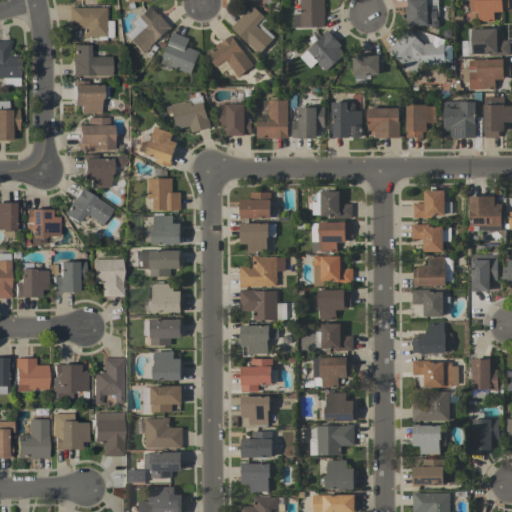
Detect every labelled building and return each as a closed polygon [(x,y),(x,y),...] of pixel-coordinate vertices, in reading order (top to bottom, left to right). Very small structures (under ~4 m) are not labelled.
[(323,27),(323,0),(299,0),(300,15),(292,15),(292,27),(323,27)] [(406,0),(406,25),(437,26),(437,0),(406,0)] [(468,0),(468,12),(477,12),(477,22),(493,22),(493,10),(508,10),(507,0),(468,0)] [(170,27),(149,5),(136,17),(144,25),(129,40),(142,54),(170,27)] [(261,26),(267,19),(251,5),(230,28),(259,54),(274,37),(261,26)] [(105,7),(69,7),(69,27),(81,27),(81,37),(112,37),(113,21),(105,20),(105,7)] [(509,55),(509,41),(497,41),(496,29),(469,29),(470,56),(509,55)] [(310,68),(316,62),(325,71),(345,52),(326,31),(299,56),(310,68)] [(189,39),(172,32),(160,63),(189,76),(199,52),(186,47),(189,39)] [(253,66),(231,35),(205,53),(215,67),(225,61),(237,77),(253,66)] [(443,67),(443,38),(432,38),(432,39),(404,39),(404,42),(391,42),(392,60),(402,60),(402,67),(443,67)] [(0,77),(18,77),(18,55),(9,55),(9,40),(0,40),(0,77)] [(89,44),(72,45),(73,76),(111,75),(111,56),(90,56),(89,44)] [(382,56),(354,55),(353,81),(369,81),(369,74),(382,74),(382,56)] [(468,60),(468,68),(462,68),(462,82),(468,82),(468,90),(495,89),(494,78),(509,78),(509,59),(468,60)] [(73,106),(80,106),(80,113),(101,113),(100,84),(86,84),(86,80),(73,80),(73,106)] [(210,127),(201,97),(165,107),(167,115),(172,114),(176,130),(188,126),(190,133),(210,127)] [(511,121),(511,105),(503,106),(503,97),(483,97),(482,137),(501,138),(502,122),(511,121)] [(0,139),(10,140),(10,130),(18,130),(17,109),(8,109),(8,100),(0,100),(0,139)] [(287,138),(287,100),(267,100),(267,122),(256,122),(256,138),(287,138)] [(475,102),(443,101),(442,130),(450,131),(450,138),(475,138),(475,102)] [(330,102),(330,138),(361,138),(361,110),(354,110),(354,102),(330,102)] [(244,104),(218,104),(219,126),(225,126),(226,136),(250,135),(250,119),(244,119),(244,104)] [(424,137),(424,123),(435,123),(435,105),(405,105),(406,138),(424,137)] [(316,138),(316,128),(323,128),(324,107),(297,107),(297,121),(291,121),(291,138),(316,138)] [(366,108),(367,138),(399,138),(399,108),(366,108)] [(77,125),(77,150),(111,150),(111,117),(87,117),(87,125),(77,125)] [(171,132),(151,128),(145,155),(156,157),(154,163),(171,167),(176,142),(170,141),(171,132)] [(82,178),(90,179),(89,187),(110,187),(110,158),(97,158),(97,154),(83,154),(82,178)] [(147,179),(147,199),(151,199),(152,211),(179,210),(179,192),(171,192),(171,178),(147,179)] [(112,208),(80,187),(63,214),(78,223),(83,214),(101,225),(112,208)] [(412,217),(444,218),(444,191),(423,190),(423,203),(413,203),(412,217)] [(351,218),(351,203),(340,204),(339,191),(320,191),(320,218),(351,218)] [(270,192),(249,193),(249,199),(240,199),(240,219),(270,218),(270,192)] [(494,196),(468,197),(469,226),(501,225),(501,203),(494,204),(494,196)] [(14,202),(0,201),(0,229),(14,230),(14,202)] [(51,209),(26,208),(25,230),(30,230),(30,243),(45,244),(45,236),(58,236),(59,216),(51,216),(51,209)] [(179,245),(179,223),(172,223),(172,215),(153,216),(153,229),(151,229),(151,245),(179,245)] [(310,251),(336,252),(336,240),(351,241),(351,223),(311,222),(310,251)] [(240,244),(247,244),(247,252),(266,252),(267,237),(275,237),(275,224),(240,223),(240,244)] [(449,226),(411,226),(411,240),(422,240),(422,252),(443,252),(443,241),(449,241),(449,226)] [(149,277),(170,277),(170,269),(180,269),(180,250),(135,251),(135,269),(149,269),(149,277)] [(497,255),(471,254),(470,291),(489,291),(489,281),(497,281),(497,255)] [(276,287),(276,271),(284,271),(284,256),(251,257),(251,266),(239,266),(239,287),(276,287)] [(340,256),(313,256),(313,286),(322,286),(322,282),(352,282),(352,269),(340,269),(340,256)] [(445,286),(445,256),(427,256),(427,267),(413,267),(412,286),(445,286)] [(121,258),(92,259),(92,280),(101,280),(101,296),(122,296),(121,258)] [(0,297),(10,297),(9,260),(0,260),(0,297)] [(53,292),(78,292),(77,279),(84,279),(84,261),(58,262),(58,275),(52,276),(53,292)] [(47,269),(17,268),(16,297),(40,297),(40,289),(47,289),(47,269)] [(335,319),(335,309),(350,308),(349,289),(317,290),(318,320),(335,319)] [(254,320),(286,320),(285,303),(277,303),(277,290),(239,291),(240,311),(253,311),(254,320)] [(443,291),(412,290),(411,304),(423,304),(423,317),(443,317),(443,291)] [(180,319),(143,320),(144,336),(149,335),(150,346),(170,345),(170,339),(180,339),(180,319)] [(450,333),(443,333),(443,322),(426,322),(427,335),(412,336),(412,353),(451,353),(450,333)] [(352,350),(352,336),(339,336),(340,324),(321,324),(321,350),(352,350)] [(278,339),(277,325),(240,326),(240,347),(247,347),(248,354),(267,353),(267,339),(278,339)] [(153,380),(181,380),(180,359),(173,359),(173,351),(152,351),(153,380)] [(123,403),(122,357),(102,358),(102,371),(92,372),(93,403),(101,403),(101,395),(113,394),(114,403),(123,403)] [(314,357),(314,387),(337,387),(337,376),(352,376),(352,358),(314,357)] [(48,365),(34,364),(35,358),(15,358),(15,390),(47,390),(48,365)] [(271,385),(271,359),(250,358),(250,366),(240,366),(240,392),(257,392),(258,385),(271,385)] [(497,369),(489,369),(489,360),(471,359),(471,389),(497,389),(497,369)] [(422,387),(457,388),(457,363),(412,362),(412,375),(423,375),(422,387)] [(79,364),(53,364),(52,398),(72,399),(72,391),(86,391),(87,371),(79,371),(79,364)] [(171,412),(171,405),(182,404),(181,386),(141,387),(142,413),(171,412)] [(497,391),(472,390),(471,397),(497,398),(497,391)] [(412,422),(449,421),(448,391),(427,392),(427,400),(411,400),(412,422)] [(352,422),(353,400),(346,400),(346,393),(325,393),(325,421),(352,422)] [(268,396),(240,397),(241,417),(249,417),(250,425),(269,424),(268,396)] [(103,456),(123,455),(122,412),(93,412),(94,441),(103,441),(103,456)] [(53,449),(80,449),(80,441),(88,441),(87,422),(74,422),(74,413),(52,413),(53,449)] [(181,427),(169,428),(169,418),(144,418),(145,449),(182,448),(181,427)] [(48,419),(27,419),(26,440),(17,440),(17,457),(47,458),(48,419)] [(498,440),(498,419),(473,419),(472,450),(491,450),(491,439),(498,440)] [(0,457),(11,457),(11,441),(7,441),(7,432),(13,432),(13,420),(0,420),(0,457)] [(340,455),(340,446),(353,446),(353,425),(311,426),(311,455),(340,455)] [(440,426),(412,425),(412,446),(419,446),(419,454),(440,454),(440,426)] [(271,431),(251,432),(251,439),(241,439),(241,458),(272,457),(271,431)] [(181,452),(144,453),(144,469),(150,469),(150,478),(171,478),(171,471),(181,471),(181,452)] [(413,467),(412,485),(443,486),(443,459),(426,459),(426,467),(413,467)] [(353,468),(346,468),(346,460),(326,460),(325,489),(353,489),(353,468)] [(269,464),(241,463),(241,485),(248,485),(248,492),(269,492),(269,464)] [(144,483),(144,470),(127,470),(127,482),(144,483)] [(181,511),(181,495),(174,495),(173,487),(148,487),(149,501),(138,501),(138,511),(181,511)] [(448,511),(449,493),(412,492),(411,511),(448,511)] [(312,495),(312,511),(354,511),(354,494),(312,495)] [(276,511),(277,497),(253,497),(253,506),(240,506),(240,511),(276,511)]
